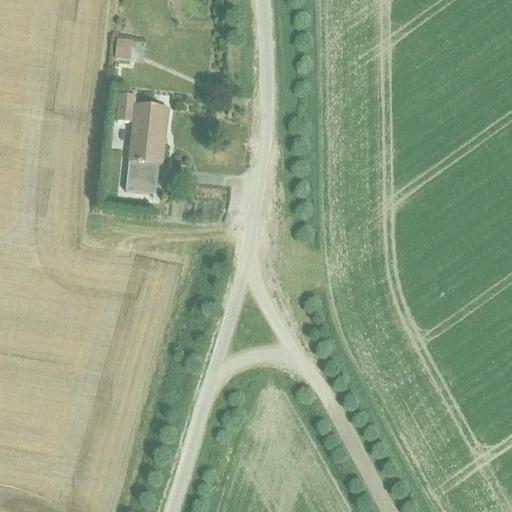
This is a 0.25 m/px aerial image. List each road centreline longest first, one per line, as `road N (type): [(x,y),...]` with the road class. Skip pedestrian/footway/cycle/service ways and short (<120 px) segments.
road 1 (unclassified): [(245,273),(266,132),(261,0)]
road 2 (unclassified): [(389,511),(318,383),(291,358)]
road 3 (unclassified): [(170,511),(212,377)]
